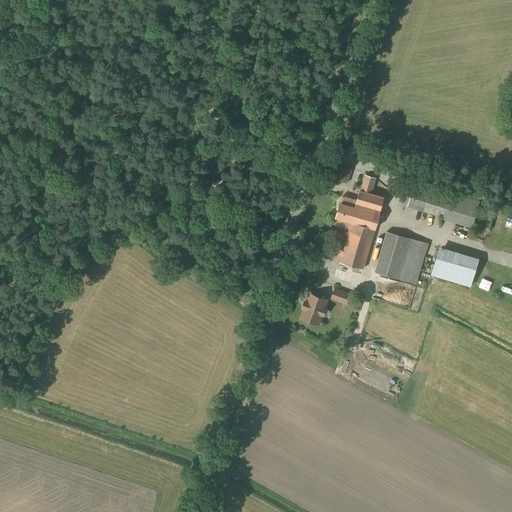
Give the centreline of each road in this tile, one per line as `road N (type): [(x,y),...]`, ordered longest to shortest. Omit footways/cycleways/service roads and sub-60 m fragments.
road 1 (unclassified): [(278,263),(372,0)]
road 2 (track): [(190,511),(278,263)]
